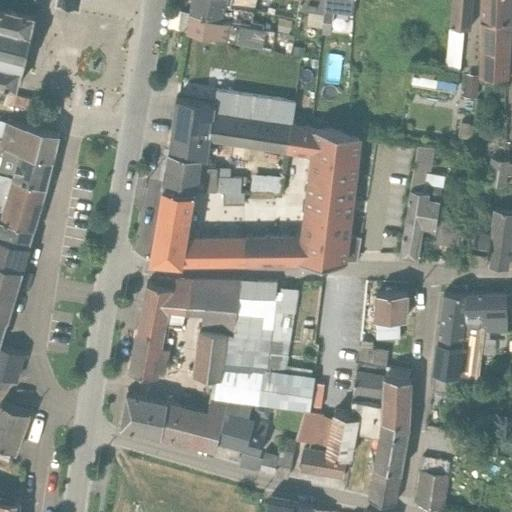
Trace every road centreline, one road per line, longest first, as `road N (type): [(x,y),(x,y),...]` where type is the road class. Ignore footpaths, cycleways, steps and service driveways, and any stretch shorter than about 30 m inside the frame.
road 1 (residential): [(86,425),(403,506)]
road 2 (residential): [(428,263),(109,261)]
road 3 (tertiary): [(155,0),(109,261)]
road 4 (residential): [(428,263),(425,370),(403,506)]
road 5 (tertiary): [(109,261),(86,425)]
